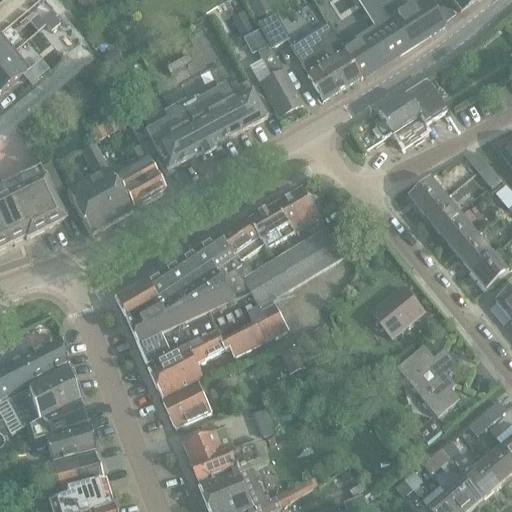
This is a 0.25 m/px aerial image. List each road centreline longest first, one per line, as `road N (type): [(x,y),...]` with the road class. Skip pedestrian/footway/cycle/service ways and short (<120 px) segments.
road 1 (residential): [(79,302),(332,163)]
road 2 (tertiary): [(66,270),(316,133)]
road 3 (tertiary): [(316,133),(511,2)]
road 4 (residential): [(511,371),(367,191)]
road 5 (unclassified): [(158,511),(79,302)]
road 6 (residential): [(367,191),(511,117)]
